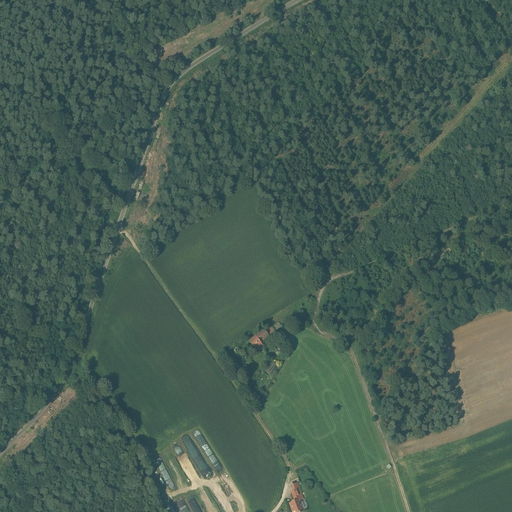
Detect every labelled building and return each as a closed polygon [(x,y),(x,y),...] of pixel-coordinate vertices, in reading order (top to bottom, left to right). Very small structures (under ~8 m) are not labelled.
[(265,330),(260,334),(258,332),(256,334),(255,335),(256,336),(261,343),(269,336),(265,330)] [(256,336),(250,341),(254,347),(256,346),(259,349),(263,346),(261,343),(256,336)] [(273,362),(266,372),(270,375),(277,365),(273,362)] [(170,448),(165,451),(174,475),(180,472),(170,448)] [(155,454),(164,478),(169,476),(160,452),(155,454)] [(184,466),(189,464),(185,454),(180,456),(184,466)] [(290,503),(292,511),(294,511),(296,511),(300,511),(301,511),(300,510),(303,509),(299,496),(302,495),(300,489),(294,491),(292,491),(295,501),(292,502),(293,502),(290,503)] [(207,507),(212,505),(206,493),(201,495),(207,507)]
